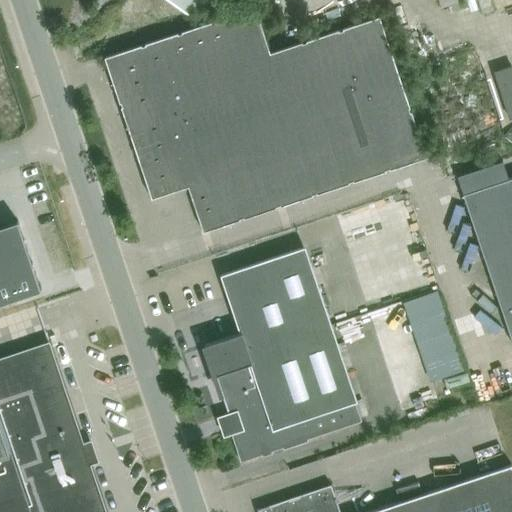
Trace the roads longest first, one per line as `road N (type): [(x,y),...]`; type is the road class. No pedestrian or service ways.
road 1 (unclassified): [(194,511),(68,136)]
road 2 (unclassified): [(68,136),(22,0)]
